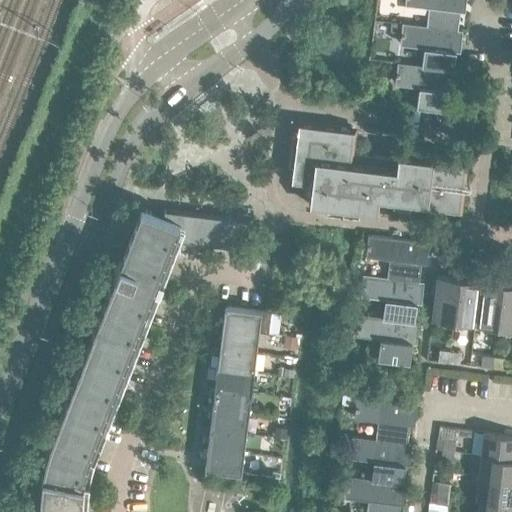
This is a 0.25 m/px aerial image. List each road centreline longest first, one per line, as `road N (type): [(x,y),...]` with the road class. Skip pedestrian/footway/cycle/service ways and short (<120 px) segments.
road 1 (tertiary): [(231,15),(124,97),(67,226)]
road 2 (residential): [(488,144),(281,106),(256,47)]
road 3 (tertiary): [(0,487),(93,237)]
road 4 (tertiary): [(93,237),(135,137),(256,47)]
road 5 (residential): [(121,511),(127,454),(194,274)]
road 6 (tertiary): [(67,226),(0,404)]
road 7 (residential): [(418,511),(432,403),(511,413)]
road 8 (residential): [(489,139),(496,70),(482,0)]
